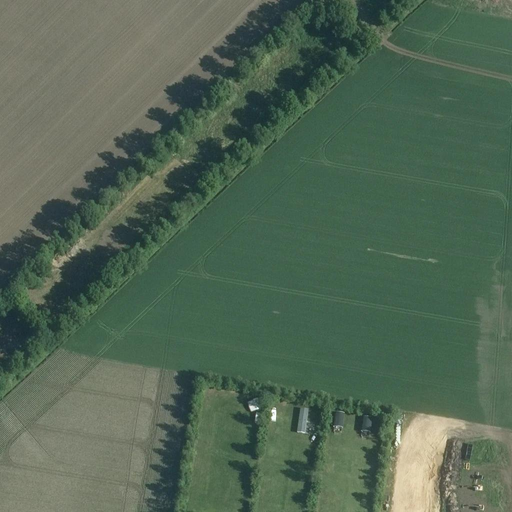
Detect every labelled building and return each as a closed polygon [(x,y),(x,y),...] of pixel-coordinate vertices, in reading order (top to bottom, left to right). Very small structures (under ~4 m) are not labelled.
[(314,410),(306,409),(304,423),(312,424),(314,410)] [(343,414),(336,413),(334,427),(341,429),(343,414)] [(371,418),(364,417),(361,431),(369,433),(371,418)] [(353,442),(355,424),(346,423),(344,441),(353,442)] [(336,435),(331,437),(333,444),(339,442),(336,435)]
